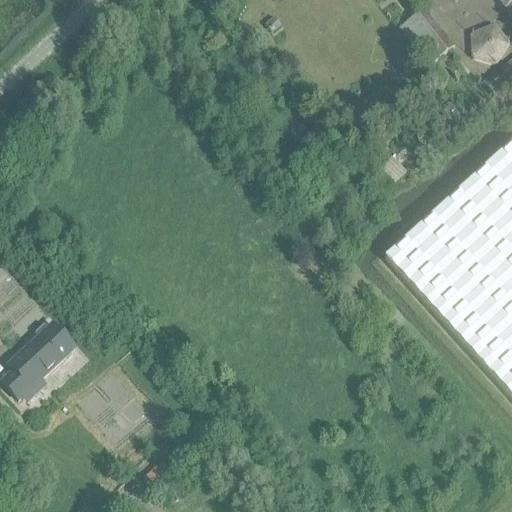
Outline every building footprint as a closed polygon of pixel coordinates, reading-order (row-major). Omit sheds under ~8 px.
[(511,0),(495,0),(511,21),(511,0)] [(428,70),(454,49),(425,11),(398,32),(428,70)] [(497,104),(511,92),(511,62),(483,85),(497,104)] [(422,229),(385,262),(511,401),(511,146),(508,150),(422,229)] [(20,372),(0,389),(0,391),(20,414),(42,394),(38,389),(72,358),(50,333),(46,337),(41,335),(33,342),(35,347),(14,365),(20,372)]
